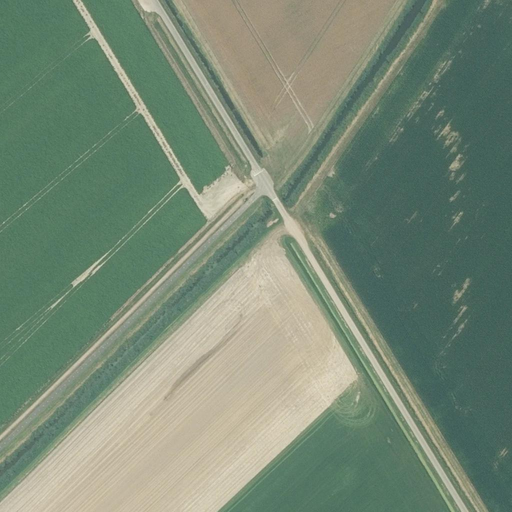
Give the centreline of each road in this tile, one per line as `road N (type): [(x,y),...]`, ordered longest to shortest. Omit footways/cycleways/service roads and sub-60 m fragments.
road 1 (unclassified): [(462,511),(153,0)]
road 2 (unknown): [(263,186),(0,436)]
